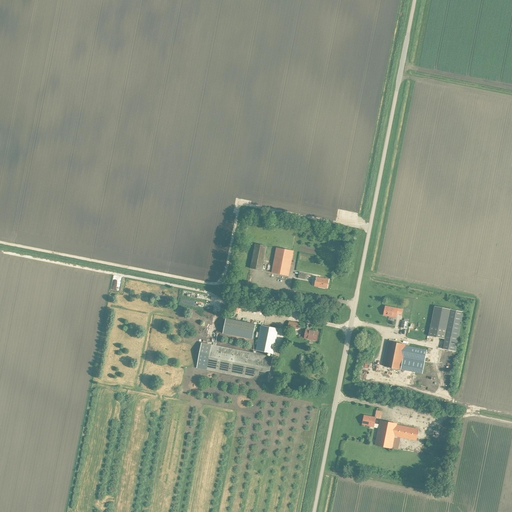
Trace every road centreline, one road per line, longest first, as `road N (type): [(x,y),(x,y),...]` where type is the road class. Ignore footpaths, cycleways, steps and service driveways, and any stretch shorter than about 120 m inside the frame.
road 1 (unclassified): [(312,511),(412,0)]
road 2 (track): [(368,227),(232,201),(218,280),(210,282),(0,243)]
